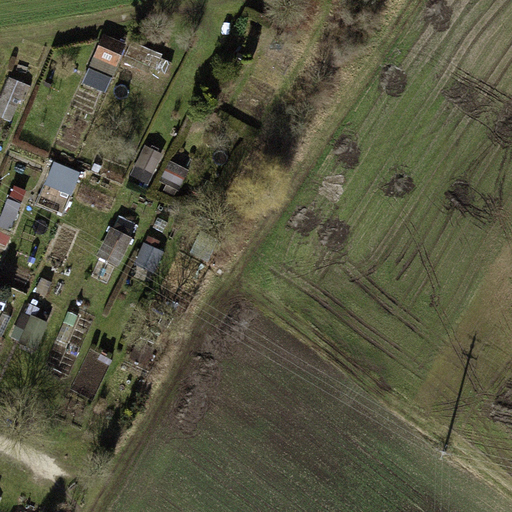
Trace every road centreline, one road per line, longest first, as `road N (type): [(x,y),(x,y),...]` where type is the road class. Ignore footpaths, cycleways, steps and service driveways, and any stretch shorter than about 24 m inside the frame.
road 1 (track): [(511,480),(256,277)]
road 2 (track): [(0,39),(262,1)]
